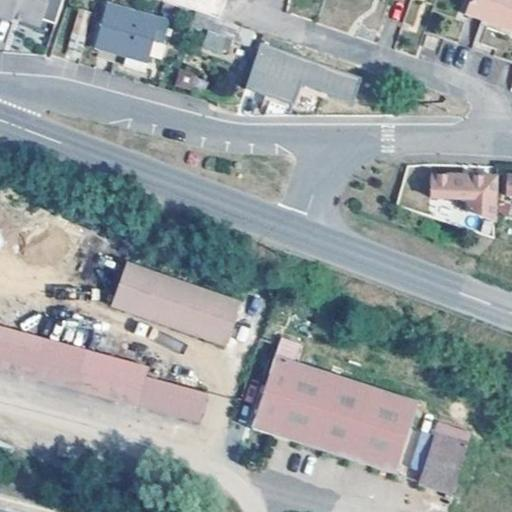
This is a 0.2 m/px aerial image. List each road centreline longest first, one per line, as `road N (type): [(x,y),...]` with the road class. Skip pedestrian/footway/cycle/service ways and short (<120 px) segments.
road 1 (tertiary): [(330,144),(229,142),(100,102),(0,89)]
road 2 (secondary): [(305,236),(0,119)]
road 3 (residential): [(235,11),(491,97),(490,143)]
road 4 (residential): [(0,408),(212,470),(257,511)]
road 5 (secondary): [(511,313),(305,236)]
road 6 (tertiary): [(490,143),(330,144)]
